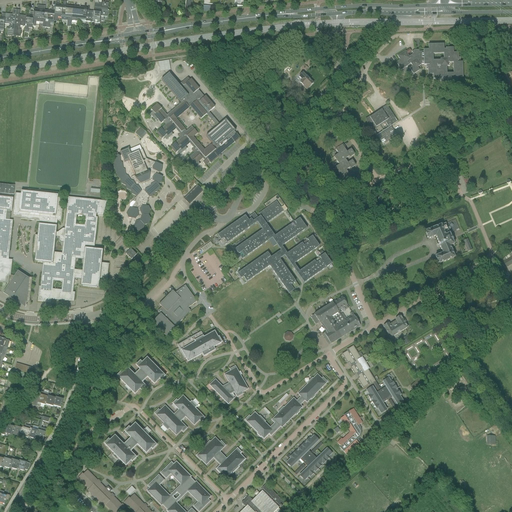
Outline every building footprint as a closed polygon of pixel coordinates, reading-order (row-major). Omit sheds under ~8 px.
[(94,0),(94,4),(94,8),(108,10),(108,3),(102,2),(101,0),(94,0)] [(55,8),(54,22),(57,22),(57,19),(61,20),(63,7),(63,6),(63,5),(62,5),(62,6),(56,5),(56,4),(56,5),(55,8)] [(37,10),(34,9),(33,12),(32,26),(36,27),(36,22),(39,23),(41,6),(38,5),(37,10)] [(41,6),(39,23),(43,23),(42,28),(46,28),(48,11),(44,11),(45,6),(41,6)] [(63,7),(61,20),(63,20),(66,20),(68,20),(67,27),(71,27),(71,24),(71,19),(72,19),(73,7),(63,6),(63,7)] [(48,11),(46,28),(48,28),(49,28),(50,24),(53,24),(54,22),(55,8),(52,7),(51,12),(48,11)] [(71,19),(71,24),(78,24),(78,22),(79,20),(76,20),(76,17),(86,18),(87,11),(87,8),(73,7),(72,19),(71,19)] [(93,12),(87,11),(86,18),(85,22),(99,23),(100,16),(107,17),(108,10),(94,8),(93,12)] [(5,14),(4,24),(9,25),(9,28),(7,28),(6,35),(13,36),(14,28),(16,10),(13,10),(12,16),(10,16),(11,15),(5,14)] [(14,28),(13,36),(20,37),(21,30),(19,30),(20,28),(20,26),(25,27),(26,16),(21,16),(19,16),(20,10),(16,10),(14,28)] [(25,28),(24,33),(25,33),(28,33),(28,32),(28,29),(32,29),(32,26),(33,12),(30,12),(30,16),(26,16),(25,27),(25,28)] [(415,52),(415,53),(412,54),(409,56),(405,51),(397,56),(400,60),(396,62),(401,70),(409,65),(410,64),(412,66),(409,68),(413,74),(419,70),(417,67),(421,65),(420,65),(421,64),(424,64),(424,65),(429,65),(429,67),(428,67),(428,75),(433,75),(433,80),(441,79),(441,78),(442,78),(442,83),(458,83),(458,78),(463,78),(462,62),(457,62),(457,61),(458,61),(458,53),(453,53),(453,48),(445,48),(445,50),(444,50),(444,45),(428,45),(428,50),(423,50),(423,52),(419,52),(415,52)] [(169,61),(158,62),(160,72),(170,70),(169,61)] [(286,63),(280,69),(284,73),(290,67),(286,63)] [(306,84),(309,87),(313,83),(302,73),(299,77),(302,81),(300,83),(303,86),(306,84)] [(161,80),(180,103),(181,102),(181,103),(167,115),(157,104),(151,110),(153,112),(149,114),(156,121),(158,119),(161,124),(165,121),(167,123),(156,133),(162,139),(164,137),(166,140),(173,135),(171,132),(175,129),(179,134),(177,136),(180,139),(170,147),(175,153),(177,152),(180,155),(187,149),(185,147),(189,143),(193,148),(191,150),(194,153),(183,162),(188,169),(190,167),(193,170),(200,164),(198,162),(202,159),(204,161),(203,163),(205,166),(209,162),(210,164),(218,157),(217,156),(234,142),(235,143),(240,138),(236,134),(234,132),(235,131),(225,120),(220,125),(209,112),(214,108),(205,97),(204,97),(198,90),(199,89),(191,80),(190,80),(188,78),(181,84),(182,84),(180,86),(169,74),(161,80)] [(378,112),(376,113),(367,120),(373,129),(385,122),(389,127),(391,126),(397,122),(387,105),(378,111),(378,112)] [(389,127),(376,135),(384,147),(398,137),(390,126),(389,127)] [(142,130),(137,135),(141,139),(146,134),(142,130)] [(335,133),(327,139),(329,142),(337,137),(335,133)] [(340,140),(332,145),(338,154),(334,157),(339,165),(335,168),(340,176),(336,179),(338,183),(337,184),(340,188),(345,184),(344,183),(351,179),(352,180),(356,177),(357,178),(353,171),(348,174),(346,170),(350,168),(351,169),(355,166),(356,167),(352,160),(348,163),(345,159),(349,157),(350,158),(354,155),(355,156),(351,149),(347,152),(344,148),(345,147),(343,145),(338,148),(338,147),(343,144),(340,140)] [(140,144),(128,149),(130,155),(142,150),(140,144)] [(139,232),(144,230),(145,226),(149,225),(151,219),(148,216),(151,210),(148,207),(146,207),(146,205),(148,200),(147,198),(149,197),(149,198),(151,197),(154,193),(155,193),(157,192),(160,187),(158,185),(161,183),(162,177),(158,175),(159,173),(161,172),(162,166),(146,159),(142,150),(130,155),(128,149),(120,153),(121,156),(120,157),(118,155),(111,158),(110,160),(114,165),(113,165),(113,167),(116,172),(116,174),(121,181),(120,181),(121,183),(126,186),(126,188),(131,191),(131,192),(132,193),(137,197),(130,204),(130,206),(131,208),(127,213),(128,218),(132,218),(131,220),(131,221),(129,225),(134,227),(139,232)] [(0,193),(14,195),(15,186),(0,184),(0,193)] [(184,199),(190,205),(189,204),(203,191),(198,186),(184,199)] [(39,221),(37,235),(35,235),(33,254),(35,254),(34,262),(43,263),(40,287),(41,287),(40,296),(38,296),(38,301),(50,302),(51,300),(64,301),(65,299),(74,300),(75,292),(73,292),(74,279),(81,279),(80,286),(98,288),(99,278),(107,279),(109,264),(101,263),(103,250),(94,249),(98,218),(96,217),(96,214),(98,214),(98,216),(105,217),(107,202),(68,197),(64,229),(63,229),(58,233),(56,233),(57,226),(56,226),(57,220),(61,221),(62,210),(60,210),(62,198),(58,198),(58,195),(21,191),(21,194),(15,193),(13,216),(21,217),(21,219),(39,221)] [(13,199),(0,197),(0,281),(8,283),(8,282),(11,283),(4,294),(19,303),(20,304),(22,304),(26,305),(26,304),(25,304),(25,302),(30,302),(32,278),(28,277),(27,279),(18,272),(16,276),(11,276),(12,260),(9,260),(13,220),(9,220),(10,211),(12,211),(13,199)] [(245,216),(217,235),(224,245),(257,222),(262,230),(235,249),(242,259),(272,238),(281,251),(271,258),(267,253),(237,274),(244,284),(269,266),(289,294),(299,287),(279,259),(284,256),(304,284),(331,264),(324,254),(299,272),(294,264),(319,246),(312,236),(287,254),(281,246),(307,229),(300,219),(274,237),(266,224),(283,212),(276,202),(259,214),(260,216),(258,218),(254,213),(249,217),(251,219),(248,221),(245,216)] [(443,225),(425,232),(428,240),(436,236),(443,254),(435,257),(438,265),(454,258),(450,247),(451,246),(451,248),(454,246),(445,224),(443,225)] [(467,240),(463,241),(468,252),(472,251),(467,240)] [(201,248),(203,252),(214,246),(212,242),(201,248)] [(125,254),(128,256),(131,260),(136,255),(131,249),(133,247),(129,244),(128,243),(127,244),(128,245),(126,246),(130,250),(125,254)] [(507,256),(502,259),(507,267),(511,263),(511,252),(510,250),(510,251),(508,248),(506,250),(507,252),(505,254),(507,256)] [(186,309),(188,308),(197,301),(185,285),(175,293),(172,291),(159,304),(162,307),(157,311),(160,314),(152,323),(167,338),(176,329),(174,327),(184,318),(183,316),(189,312),(186,309)] [(315,315),(311,317),(312,319),(315,325),(318,323),(319,322),(322,327),(324,329),(326,332),(325,333),(324,334),(331,344),(360,326),(352,313),(350,314),(351,316),(346,320),(344,321),(340,315),(339,314),(338,312),(338,311),(345,307),(347,309),(349,308),(342,297),(315,315)] [(389,324),(384,327),(391,338),(408,328),(401,317),(395,320),(396,321),(390,325),(389,324)] [(188,340),(177,346),(179,348),(180,348),(185,357),(184,357),(184,358),(185,357),(188,362),(202,354),(203,357),(205,356),(204,356),(208,354),(208,353),(210,352),(210,353),(214,351),(213,348),(221,343),(219,338),(218,338),(214,332),(204,338),(201,333),(190,339),(190,338),(187,339),(188,340)] [(294,335),(291,332),(287,332),(284,333),(284,337),(285,340),(288,341),(291,340),(293,338),(294,335)] [(0,346),(7,348),(9,341),(5,339),(6,336),(0,334),(0,346)] [(347,351),(342,355),(347,364),(349,363),(352,367),(350,368),(355,375),(356,374),(359,378),(357,379),(363,388),(369,384),(370,385),(373,383),(375,382),(368,370),(366,368),(368,367),(366,363),(367,362),(366,363),(363,359),(362,360),(360,358),(353,346),(347,350),(348,351),(347,351)] [(376,350),(374,352),(379,361),(382,359),(376,350)] [(121,372),(117,376),(126,386),(130,389),(130,390),(135,394),(140,389),(141,391),(145,387),(141,383),(142,382),(145,379),(147,377),(154,384),(159,379),(160,381),(165,376),(155,367),(151,363),(152,363),(147,358),(142,363),(140,362),(136,366),(140,370),(134,376),(127,368),(122,373),(121,372)] [(215,380),(209,386),(228,404),(233,399),(229,395),(234,392),(237,397),(242,394),(241,393),(247,389),(244,383),(243,384),(240,379),(241,378),(235,367),(230,370),(231,371),(224,375),(229,384),(227,385),(228,386),(226,387),(225,386),(223,387),(222,388),(215,380)] [(289,419),(288,418),(289,417),(290,418),(295,413),(295,414),(298,411),(298,410),(302,406),(299,404),(304,399),(306,402),(310,398),(311,398),(314,395),(313,395),(318,390),(317,389),(318,388),(319,389),(327,381),(322,377),(321,378),(317,374),(312,378),(307,383),(298,393),(301,396),(296,401),(293,398),(283,407),(278,412),(271,419),(275,422),(270,427),(264,421),(259,416),(254,412),(250,416),(249,415),(244,419),(252,427),(253,426),(254,427),(253,428),(258,432),(257,433),(260,436),(261,435),(263,438),(268,433),(270,435),(280,425),(281,427),(289,419)] [(372,387),(366,391),(368,395),(367,395),(370,399),(370,400),(371,400),(372,401),(371,401),(376,410),(377,409),(380,415),(387,411),(383,403),(392,398),(397,406),(404,402),(400,396),(401,396),(398,390),(397,391),(396,390),(397,390),(392,381),(391,382),(389,378),(382,382),(385,387),(376,393),(372,387)] [(410,387),(415,392),(424,384),(419,379),(410,387)] [(44,389),(43,392),(41,392),(39,397),(35,396),(32,405),(37,406),(38,403),(40,404),(40,405),(40,404),(44,405),(45,406),(49,392),(49,391),(44,389)] [(49,392),(45,406),(45,404),(48,405),(48,406),(48,405),(52,406),(52,407),(55,397),(50,396),(51,393),(49,392)] [(55,397),(52,407),(53,407),(53,406),(56,406),(55,408),(56,406),(59,408),(60,408),(63,400),(57,398),(58,395),(56,394),(55,397)] [(158,410),(154,414),(164,424),(163,425),(167,430),(169,428),(176,436),(181,430),(183,432),(186,429),(180,422),(185,417),(194,426),(199,420),(200,422),(204,418),(194,408),(196,407),(191,402),(190,403),(183,396),(177,401),(176,400),(173,404),(179,410),(176,413),(176,414),(175,416),(174,415),(173,415),(165,406),(159,411),(158,410)] [(361,430),(360,430),(360,429),(360,428),(359,427),(359,426),(358,425),(362,423),(361,423),(360,421),(361,420),(359,418),(358,418),(357,416),(358,416),(356,413),(355,414),(354,411),(355,411),(353,409),(349,412),(349,411),(344,415),(344,416),(340,419),(341,419),(342,421),(343,424),(344,423),(349,431),(349,433),(342,440),(341,439),(339,441),(340,441),(338,443),(337,442),(337,443),(340,446),(339,447),(344,452),(347,456),(349,454),(349,453),(350,451),(351,452),(353,450),(354,448),(355,448),(357,446),(358,444),(359,445),(359,444),(357,442),(356,441),(357,440),(358,439),(358,438),(359,438),(359,437),(360,437),(361,436),(361,435),(361,434),(361,433),(361,431),(361,430)] [(42,417),(37,431),(35,440),(35,439),(38,439),(38,440),(38,439),(42,441),(43,441),(44,438),(46,429),(41,428),(43,422),(48,423),(49,419),(42,417)] [(2,427),(0,434),(4,436),(4,435),(7,436),(8,434),(11,436),(12,436),(14,428),(9,426),(10,423),(8,422),(6,428),(2,427)] [(19,437),(22,429),(17,427),(18,424),(15,423),(14,428),(12,436),(13,435),(15,436),(15,437),(15,436),(19,437)] [(108,440),(104,444),(114,454),(112,455),(117,460),(118,459),(125,466),(131,461),(132,462),(136,458),(135,457),(137,456),(134,452),(132,454),(130,452),(132,449),(134,447),(137,445),(146,454),(151,449),(152,450),(156,446),(147,436),(148,434),(144,430),(142,431),(135,424),(130,429),(128,428),(124,432),(131,438),(124,445),(115,436),(109,441),(108,440)] [(27,438),(31,427),(23,425),(22,429),(19,437),(20,437),(20,436),(23,437),(22,438),(23,438),(23,437),(27,438)] [(34,439),(35,440),(37,431),(32,430),(32,429),(33,426),(31,426),(31,427),(27,438),(28,438),(28,437),(30,438),(30,439),(31,438),(34,439)] [(305,480),(310,476),(311,477),(314,473),(315,471),(315,472),(322,466),(321,465),(323,464),(330,458),(329,457),(332,453),(327,449),(317,459),(309,450),(319,440),(314,436),(311,439),(310,438),(291,457),(292,458),(287,462),(292,467),(300,459),(308,467),(300,475),(305,480)] [(203,449),(196,456),(200,460),(201,460),(206,465),(213,458),(220,465),(216,470),(220,474),(221,473),(226,478),(231,473),(231,474),(238,467),(245,460),(240,454),(241,453),(237,449),(226,460),(225,458),(224,459),(220,455),(221,454),(219,452),(225,446),(221,442),(220,443),(215,438),(210,442),(209,442),(203,449)] [(8,469),(9,469),(11,461),(6,459),(7,456),(5,455),(3,459),(1,468),(2,467),(4,467),(4,468),(4,467),(8,468),(8,469)] [(16,470),(19,462),(14,460),(15,457),(12,456),(11,461),(9,469),(9,468),(12,468),(11,470),(12,470),(12,469),(16,470)] [(19,462),(16,470),(17,470),(17,469),(20,470),(19,471),(20,470),(23,471),(24,471),(25,470),(27,470),(28,470),(28,468),(29,468),(30,464),(27,463),(21,462),(21,461),(22,458),(20,458),(19,462)] [(159,486),(163,481),(158,476),(148,486),(150,488),(147,491),(161,506),(162,505),(167,510),(166,511),(167,511),(193,511),(191,509),(188,511),(184,511),(176,503),(187,491),(198,502),(194,507),(198,511),(209,502),(207,500),(210,497),(196,482),(195,483),(189,478),(190,477),(176,462),(173,465),(171,463),(161,473),(166,479),(170,474),(181,485),(169,497),(159,486)] [(96,498),(95,499),(96,498),(100,502),(99,503),(103,507),(105,505),(111,511),(118,511),(119,511),(120,511),(125,507),(122,504),(121,505),(114,497),(114,496),(112,493),(111,495),(109,493),(110,492),(112,490),(108,486),(105,489),(102,485),(102,484),(101,485),(100,483),(101,482),(98,480),(97,480),(87,470),(83,474),(82,473),(77,478),(80,482),(81,481),(89,489),(87,490),(91,495),(92,494),(96,498)] [(279,511),(280,511),(278,508),(279,506),(281,508),(282,507),(282,506),(285,503),(284,503),(284,504),(266,485),(266,484),(262,488),(264,490),(262,491),(261,492),(253,500),(249,497),(242,504),(246,507),(240,511),(279,511)] [(133,486),(127,492),(130,495),(136,490),(133,486)] [(0,503),(3,504),(4,505),(5,500),(8,501),(9,498),(9,499),(10,497),(10,496),(7,495),(4,493),(4,492),(0,490),(0,503)] [(152,511),(151,511),(148,509),(149,508),(148,508),(148,509),(146,507),(147,506),(145,504),(144,505),(134,494),(130,498),(129,497),(124,502),(127,506),(128,505),(134,511),(152,511)]
